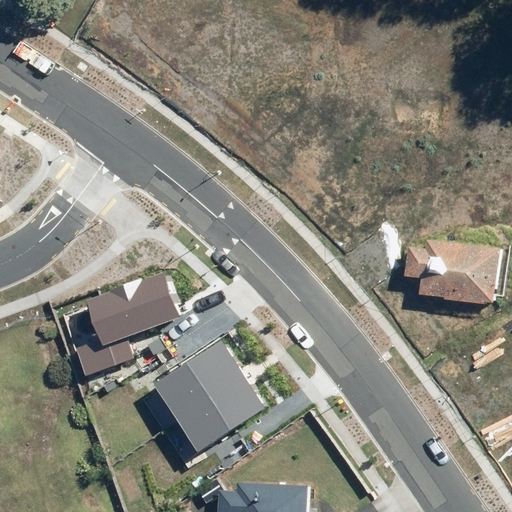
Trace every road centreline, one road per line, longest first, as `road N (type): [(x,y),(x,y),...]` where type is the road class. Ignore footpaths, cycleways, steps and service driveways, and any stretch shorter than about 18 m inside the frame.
road 1 (residential): [(456,511),(276,268),(122,139)]
road 2 (residential): [(122,139),(48,232),(0,266)]
road 3 (residential): [(122,139),(0,58)]
